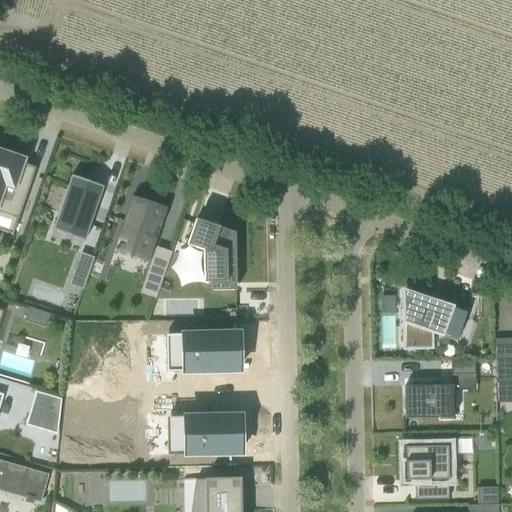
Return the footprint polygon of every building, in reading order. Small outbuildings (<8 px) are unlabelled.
[(0,214),(17,220),(35,169),(22,164),(23,160),(0,151),(0,214)] [(82,241),(84,242),(103,187),(101,187),(100,189),(72,179),(73,177),(71,176),(52,231),(54,232),(56,226),(84,235),(82,241)] [(149,264),(150,264),(158,242),(157,242),(167,214),(134,203),(134,202),(134,201),(133,201),(126,223),(121,238),(137,243),(132,256),(149,262),(149,263),(149,264)] [(232,280),(231,260),(231,245),(225,245),(218,228),(219,227),(196,219),(187,244),(203,250),(204,282),(226,281),(232,281),(232,280)] [(166,270),(150,264),(139,294),(156,299),(166,270)] [(82,290),(85,281),(72,276),(69,285),(82,290)] [(402,295),(403,351),(432,350),(432,334),(456,342),(466,312),(437,302),(435,306),(402,295)] [(23,321),(45,328),(50,314),(28,307),(23,321)] [(237,371),(236,334),(174,335),(165,345),(165,364),(174,373),(237,371)] [(511,339),(493,340),(494,382),(511,382),(511,339)] [(451,361),(451,375),(475,375),(475,361),(451,361)] [(452,385),(404,386),(404,419),(452,418),(452,385)] [(36,392),(26,426),(57,435),(61,400),(36,392)] [(163,396),(163,414),(187,413),(187,395),(163,396)] [(239,454),(238,417),(176,418),(167,428),(167,447),(176,456),(239,454)] [(405,481),(415,481),(415,500),(448,499),(447,447),(404,448),(405,481)] [(233,479),(203,480),(203,511),(240,511),(240,510),(240,479),(233,479)] [(497,504),(497,488),(476,488),(477,505),(497,504)]
